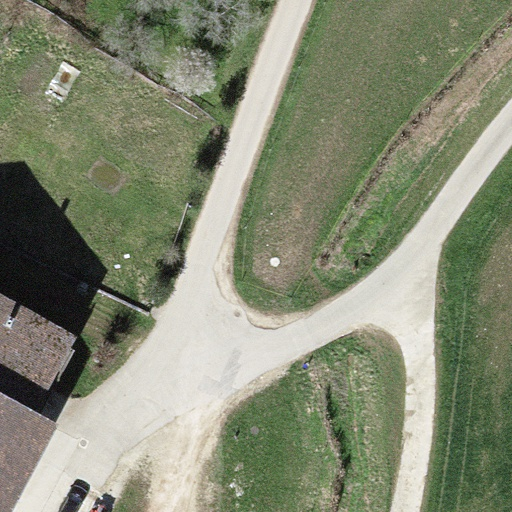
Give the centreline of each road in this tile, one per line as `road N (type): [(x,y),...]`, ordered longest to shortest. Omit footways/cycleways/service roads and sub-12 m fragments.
road 1 (track): [(292,0),(136,396),(418,334),(511,139)]
road 2 (track): [(409,511),(418,334)]
road 3 (track): [(50,511),(136,396)]
